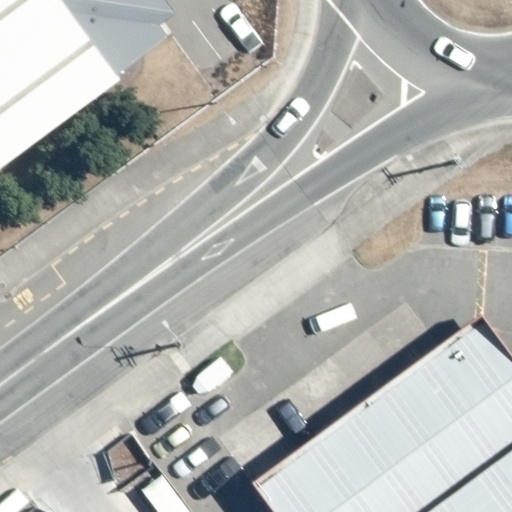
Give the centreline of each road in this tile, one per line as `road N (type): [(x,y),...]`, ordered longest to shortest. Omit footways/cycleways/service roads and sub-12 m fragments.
road 1 (tertiary): [(469,71),(304,188),(210,229)]
road 2 (tertiary): [(210,229),(288,127),(327,55),(339,0)]
road 3 (tertiary): [(0,385),(210,229)]
road 4 (secondary): [(469,71),(402,44),(366,0)]
